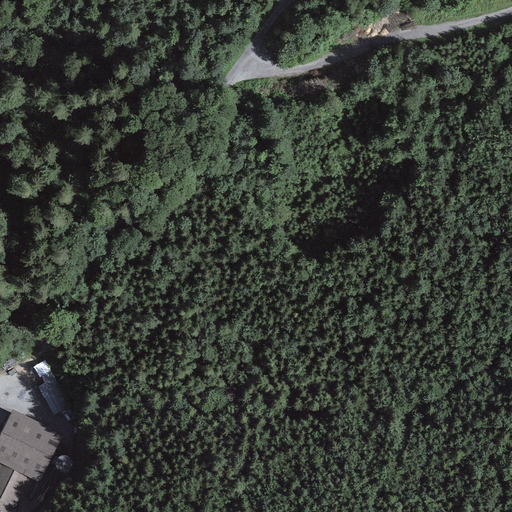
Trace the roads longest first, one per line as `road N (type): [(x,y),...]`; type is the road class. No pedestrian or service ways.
road 1 (track): [(0,347),(118,229),(285,0)]
road 2 (track): [(233,72),(299,70),(511,9)]
